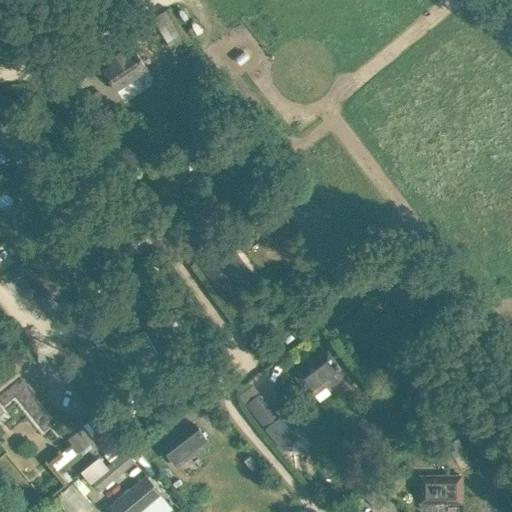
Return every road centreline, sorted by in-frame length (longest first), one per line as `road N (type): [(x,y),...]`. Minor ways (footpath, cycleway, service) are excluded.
road 1 (track): [(36,64),(208,298),(231,397),(311,487),(284,511)]
road 2 (track): [(0,83),(168,0)]
